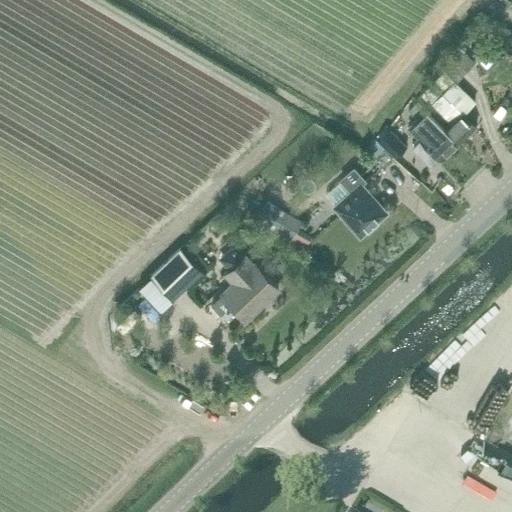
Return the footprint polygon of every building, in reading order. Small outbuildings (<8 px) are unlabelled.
[(433,118),(434,117),(439,112),(450,123),(445,128),(444,129),(458,142),(475,125),(463,113),(476,101),(456,81),(469,67),(465,63),(472,56),(469,53),(477,43),(468,35),(454,51),(453,50),(444,62),(442,67),(442,68),(442,67),(444,69),(416,98),(418,99),(416,101),(433,118)] [(445,128),(434,117),(433,118),(416,101),(408,110),(417,119),(408,128),(441,160),(458,142),(444,129),(445,128)] [(408,148),(390,130),(381,138),(400,156),(408,148)] [(403,168),(418,178),(425,167),(410,158),(403,168)] [(340,181),(326,193),(335,203),(332,205),(359,237),(388,212),(363,183),(366,180),(353,165),(351,167),(338,179),(340,181)] [(302,221),(267,200),(256,220),(292,239),(302,221)] [(421,215),(379,233),(391,260),(433,241),(421,215)] [(223,297),(212,307),(226,321),(237,311),(244,319),(264,300),(265,301),(280,287),(245,252),(242,255),(232,245),(218,257),(228,268),(222,273),(229,282),(219,293),(223,297)] [(168,294),(168,293),(173,298),(202,271),(180,246),(150,274),(150,275),(168,294)] [(150,275),(138,286),(160,310),(173,298),(168,293),(168,294),(150,275)]
